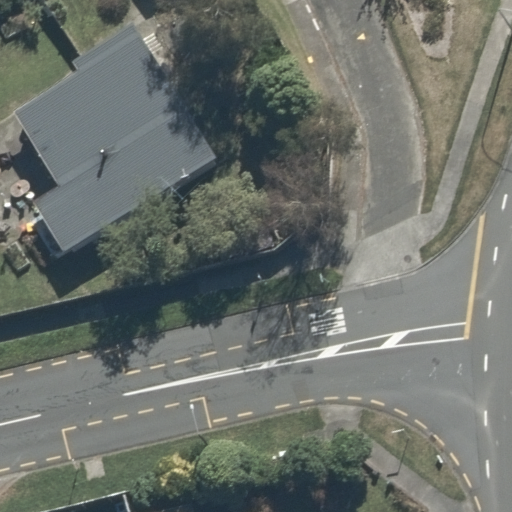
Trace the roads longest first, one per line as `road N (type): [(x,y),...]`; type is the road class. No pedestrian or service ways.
road 1 (residential): [(383,345),(0,434)]
road 2 (residential): [(383,345),(390,149),(334,0)]
road 3 (residential): [(511,333),(383,345)]
